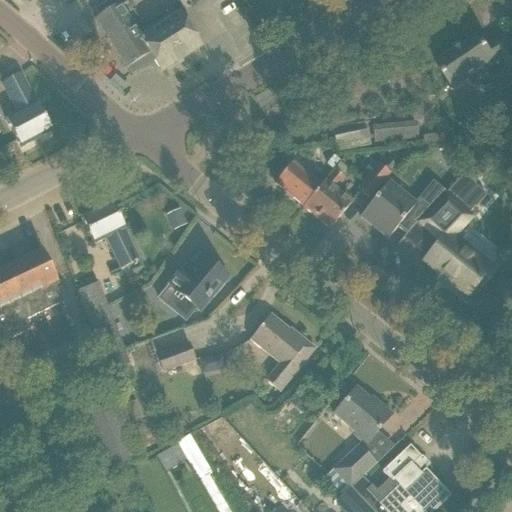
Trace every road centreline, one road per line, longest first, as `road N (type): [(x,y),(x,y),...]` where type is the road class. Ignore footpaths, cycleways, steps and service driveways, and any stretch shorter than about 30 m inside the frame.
road 1 (tertiary): [(511,443),(135,136)]
road 2 (tertiary): [(135,136),(257,72),(366,0)]
road 3 (unclassified): [(135,136),(0,15)]
road 4 (tertiary): [(0,200),(135,136)]
